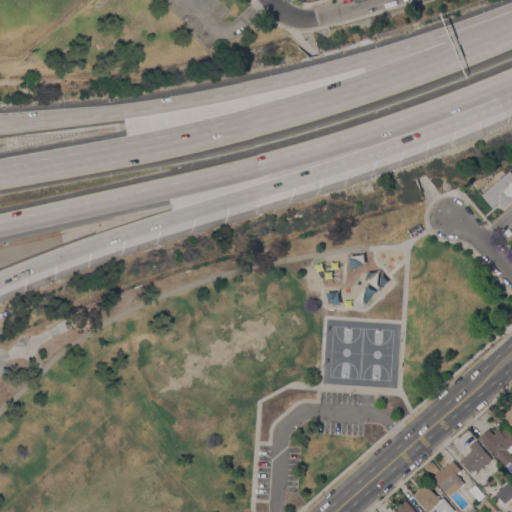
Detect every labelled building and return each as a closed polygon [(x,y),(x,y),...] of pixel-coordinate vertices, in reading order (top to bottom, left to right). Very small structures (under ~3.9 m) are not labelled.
[(511,174),(511,197),(511,198),(511,199),(503,208),(498,202),(492,207),(481,195),(509,171),(511,174)] [(488,177),(489,179),(477,189),(471,183),(488,177)] [(511,426),(503,416),(511,408),(511,426)] [(488,429),(493,434),(499,429),(501,432),(505,428),(511,435),(511,452),(510,454),(511,456),(511,472),(511,473),(479,437),(488,429)] [(493,456),(497,460),(496,461),(494,463),(498,466),(483,479),(476,471),(472,475),(460,461),(471,451),(470,450),(471,449),(469,446),(476,440),(480,445),(479,445),(491,458),(492,457),(493,456)] [(465,485),(459,490),(457,488),(449,495),(433,477),(440,470),(441,471),(452,460),(461,470),(456,474),(458,476),(461,479),(462,481),(465,485)] [(451,511),(428,511),(413,495),(417,491),(417,490),(425,483),(440,499),(443,497),(454,510),(451,511)] [(482,495),(478,499),(469,490),(474,486),(482,495)] [(498,511),(496,511),(488,511),(480,503),(487,498),(498,511)] [(415,511),(397,511),(395,509),(405,500),(415,511)]
